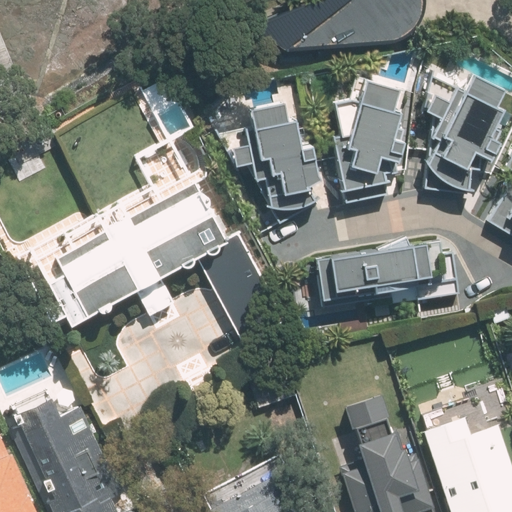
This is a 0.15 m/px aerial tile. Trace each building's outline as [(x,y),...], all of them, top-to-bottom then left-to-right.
[(292,44),(395,36),(408,31),(419,23),(427,11),(429,0),(313,0),(264,20),(292,44)] [(399,170),(395,144),(409,147),(415,126),(404,123),(412,97),(403,94),(409,73),(376,64),(370,86),(342,90),(347,124),(339,126),(350,197),(393,190),(390,172),(399,170)] [(473,188),(479,149),(484,138),(501,146),(511,125),(501,120),(511,97),(511,95),(506,92),(507,92),(475,76),(472,81),(463,77),(456,91),(442,84),(433,102),(437,105),(426,182),(473,188)] [(257,174),(283,217),(322,194),(317,171),(330,168),(322,130),(310,132),(305,104),(298,106),(295,90),(261,96),(264,112),(252,114),(256,135),(240,138),(243,156),(259,153),(262,171),(257,174)] [(511,183),(493,215),(511,226),(511,157),(505,169),(511,173),(511,183)] [(40,256),(73,316),(235,230),(203,170),(40,256)] [(318,247),(325,302),(462,283),(454,228),(318,247)] [(511,332),(511,307),(485,315),(492,338),(511,332)] [(439,511),(415,434),(410,436),(404,418),(398,420),(388,386),(349,398),(367,457),(348,463),(363,511),(439,511)] [(66,406),(59,388),(23,403),(29,417),(14,423),(52,511),(138,511),(89,396),(66,406)] [(471,411),(431,423),(457,511),(511,511),(511,446),(503,416),(475,424),(471,411)] [(49,511),(14,430),(0,436),(0,511),(49,511)] [(221,511),(299,511),(305,509),(278,457),(211,492),(221,511)]
